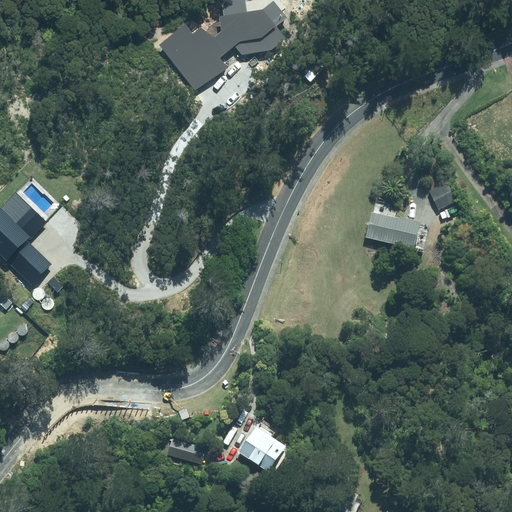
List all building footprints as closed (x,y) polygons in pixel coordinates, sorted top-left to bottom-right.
[(447,186),(430,195),(438,211),(455,202),(447,186)] [(364,239),(411,251),(418,224),(402,220),(402,222),(370,214),(364,239)] [(21,339),(22,339),(23,339),(24,338),(25,338),(26,337),(27,336),(27,335),(27,334),(28,333),(28,332),(27,330),(27,329),(26,328),(25,328),(25,327),(24,327),(23,326),(21,326),(20,326),(19,326),(18,327),(17,327),(16,328),(16,329),(15,330),(15,331),(15,332),(15,333),(15,334),(14,334),(13,334),(11,334),(10,334),(9,334),(8,335),(8,336),(7,337),(7,338),(6,339),(6,340),(5,340),(4,340),(3,340),(2,340),(1,341),(0,341),(0,351),(1,352),(2,352),(3,353),(4,353),(5,353),(6,353),(7,352),(8,351),(9,351),(9,350),(10,349),(10,348),(10,347),(10,346),(11,346),(12,346),(13,346),(14,346),(15,346),(16,345),(17,344),(18,343),(18,342),(19,341),(19,340),(19,339),(19,338),(20,339),(21,339)] [(44,332),(26,348),(34,356),(51,340),(44,332)] [(283,449),(255,428),(237,453),(265,474),(283,449)] [(203,449),(171,439),(166,455),(198,465),(203,449)] [(346,511),(354,511),(360,500),(346,494),(339,508),(346,511)]
